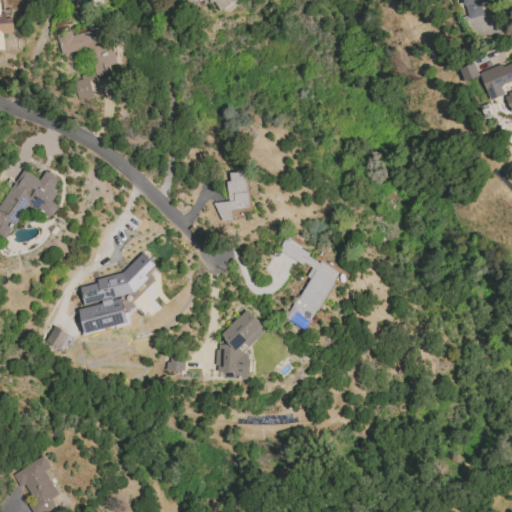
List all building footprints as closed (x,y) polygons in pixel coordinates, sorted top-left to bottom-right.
[(0,0),(0,49),(4,49),(3,34),(14,33),(13,12),(2,13),(1,0),(0,0)] [(233,0),(210,0),(220,13),(235,2),(233,0)] [(463,0),(468,19),(484,16),(481,3),(488,2),(488,0),(463,0)] [(89,49),(94,74),(73,78),(77,101),(93,98),(89,80),(115,74),(106,23),(88,27),(89,32),(71,35),(71,31),(55,34),(59,54),(89,49)] [(489,100),(504,95),(501,85),(510,82),(511,87),(511,92),(507,95),(511,111),(511,61),(480,72),(489,100)] [(28,204),(50,218),(58,205),(52,202),(58,192),(52,189),(58,179),(45,171),(40,180),(22,169),(0,205),(0,233),(7,238),(28,204)] [(229,202),(214,203),(215,222),(232,220),(232,211),(250,210),(247,171),(227,173),(229,202)] [(84,334),(128,323),(122,300),(142,292),(153,282),(146,274),(155,265),(143,252),(121,273),(100,278),(95,284),(80,287),(84,305),(78,309),(84,334)] [(339,273),(308,255),(303,263),(312,268),(307,277),(308,278),(285,319),(307,331),(339,273)] [(266,328),(245,309),(224,333),(224,344),(220,344),(215,351),(215,366),(221,372),(224,372),(224,379),(249,379),(249,358),(244,353),(266,328)] [(45,342),(60,350),(68,333),(53,326),(45,342)] [(184,371),(184,356),(168,356),(167,371),(184,371)] [(12,473),(19,488),(26,485),(34,502),(28,505),(31,511),(44,511),(55,507),(51,499),(58,495),(46,471),(50,468),(44,457),(12,473)]
